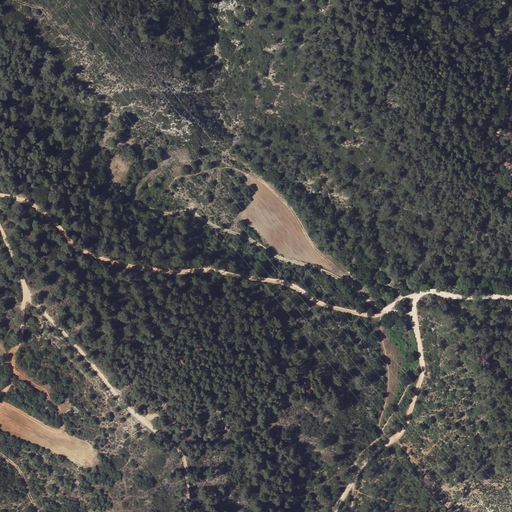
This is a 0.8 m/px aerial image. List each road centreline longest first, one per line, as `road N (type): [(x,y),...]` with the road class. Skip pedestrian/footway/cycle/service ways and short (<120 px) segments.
road 1 (track): [(419,296),(376,316),(265,279),(129,267),(82,250),(39,210),(0,194)]
road 2 (track): [(190,511),(187,456),(117,396),(35,300),(26,298),(0,399)]
road 3 (track): [(118,193),(169,214),(188,211),(278,258),(332,274),(386,310)]
road 4 (track): [(333,511),(366,460),(402,434),(422,376),(419,296)]
road 5 (track): [(511,53),(498,151),(511,173)]
